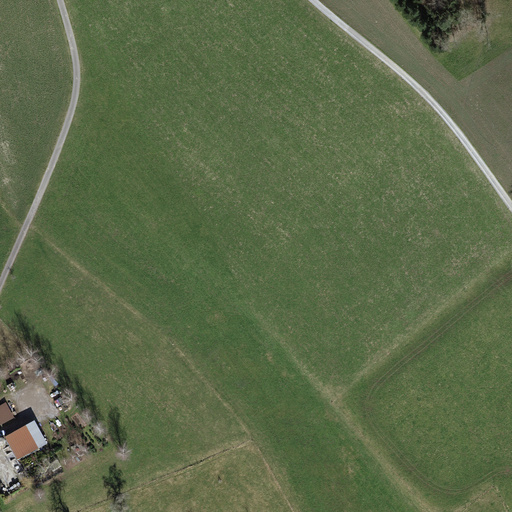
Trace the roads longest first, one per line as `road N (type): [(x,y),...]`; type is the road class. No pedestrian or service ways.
road 1 (track): [(59,0),(76,89),(0,284)]
road 2 (track): [(511,206),(445,115),(314,0)]
